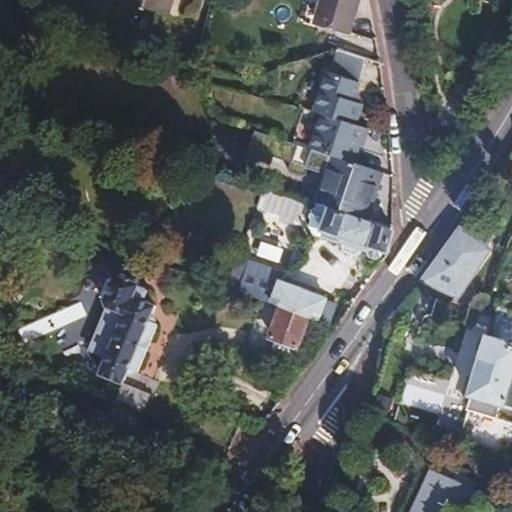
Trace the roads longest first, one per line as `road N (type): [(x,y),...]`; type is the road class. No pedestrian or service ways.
road 1 (residential): [(389,0),(415,197),(428,234)]
road 2 (tertiary): [(428,234),(305,404)]
road 3 (tertiary): [(511,105),(428,234)]
road 4 (tertiary): [(305,404),(227,511)]
road 5 (residential): [(305,404),(332,442),(318,511)]
